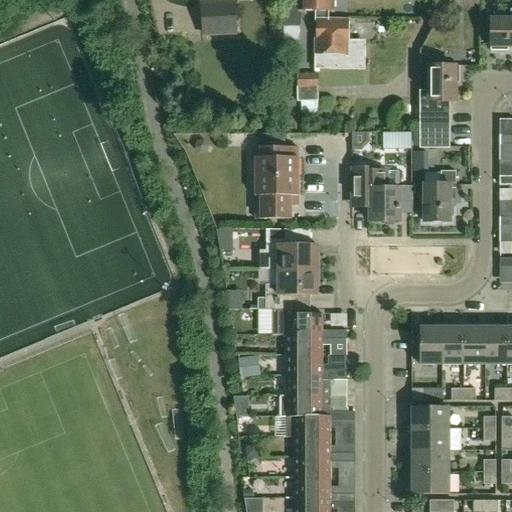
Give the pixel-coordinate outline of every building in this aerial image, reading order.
[(204,0),(204,4),(203,4),(205,36),(233,34),(231,2),(230,2),(229,0),(204,0)] [(333,12),(332,0),(283,0),(283,27),(300,28),(300,12),(316,12),(316,20),(327,21),(327,12),(333,12)] [(348,41),(349,21),(327,21),(316,20),(315,42),(314,54),(314,69),(363,71),(364,41),(348,41)] [(511,21),(490,21),(490,52),(507,52),(507,47),(511,47),(511,21)] [(455,103),(455,84),(459,84),(459,67),(428,67),(428,92),(419,92),(419,126),(449,126),(449,115),(449,103),(455,103)] [(318,101),(318,75),(297,75),(297,102),(318,101)] [(449,149),(449,126),(419,126),(419,149),(449,149)] [(511,145),(511,137),(499,136),(499,145),(511,145)] [(297,207),(298,148),(256,148),(255,220),(290,220),(290,207),(297,207)] [(399,223),(400,189),(378,189),(378,169),(352,169),(352,201),(370,201),(369,223),(399,223)] [(450,189),(455,189),(455,173),(441,173),(441,185),(423,185),(423,223),(450,223),(450,189)] [(499,186),(511,186),(511,177),(499,177),(499,186)] [(499,227),(511,227),(511,218),(499,218),(499,227)] [(317,271),(317,246),(291,246),(291,231),(266,231),(265,255),(272,255),(272,271),(317,271)] [(511,268),(511,259),(499,259),(499,268),(511,268)] [(317,296),(317,271),(272,271),(272,286),(265,286),(265,311),(272,311),(291,311),(291,296),(317,296)] [(291,315),(291,311),(272,311),(272,336),(285,336),(323,336),(323,331),(323,315),(291,315)] [(350,330),(350,317),(332,318),(333,331),(350,330)] [(442,366),(442,328),(419,328),(419,366),(442,366)] [(463,366),(463,328),(442,328),(442,366),(463,366)] [(485,365),(485,328),(463,328),(463,366),(485,365)] [(506,366),(506,328),(485,328),(485,365),(506,366)] [(322,356),(322,340),(334,340),(334,331),(323,331),(323,336),(285,336),(285,356),(322,356)] [(334,331),(334,340),(347,340),(347,331),(334,331)] [(253,375),(250,356),(238,358),(240,377),(253,375)] [(322,377),(322,372),(322,356),(285,356),(285,377),(322,377)] [(322,397),(322,381),(334,381),(334,372),(322,372),(322,377),(285,377),(285,397),(322,397)] [(346,372),(334,372),(334,381),(346,381),(346,372)] [(424,390),(412,390),(411,402),(424,402),(424,390)] [(451,402),(463,401),(463,390),(451,390),(451,402)] [(463,390),(463,401),(475,401),(475,390),(463,390)] [(506,401),(507,390),(494,390),(494,401),(506,401)] [(322,397),(285,397),(280,397),(280,418),(285,418),(285,417),(322,417),(322,397)] [(449,430),(449,408),(412,408),(412,430),(449,430)] [(330,438),(330,422),(342,422),(342,413),(329,413),(329,417),(322,417),(285,417),(285,418),(285,437),(293,437),(293,438),(330,438)] [(355,413),(342,413),(342,422),(355,422),(355,413)] [(511,417),(501,418),(501,430),(511,429),(511,417)] [(483,418),(483,430),(495,430),(495,418),(483,418)] [(511,429),(501,430),(501,441),(511,441),(511,429)] [(449,452),(449,430),(412,430),(412,452),(449,452)] [(495,430),(483,430),(483,442),(495,442),(495,430)] [(330,458),(330,454),(330,438),(293,438),(293,458),(330,458)] [(258,457),(257,450),(253,447),(245,447),(246,458),(247,458),(258,457)] [(449,473),(449,452),(412,452),(412,473),(449,473)] [(330,479),(330,463),(342,463),(342,454),(330,454),(330,458),(293,458),(293,478),(330,479)] [(355,454),(342,454),(342,463),(355,463),(355,454)] [(511,460),(502,461),(502,473),(511,472),(511,460)] [(484,461),(484,473),(495,473),(495,461),(484,461)] [(511,472),(502,473),(502,485),(511,484),(511,472)] [(449,495),(449,473),(412,473),(412,495),(449,495)] [(495,473),(484,473),(484,485),(495,485),(495,473)] [(330,499),(330,495),(330,479),(293,478),(293,499),(330,499)] [(253,499),(253,490),(244,490),(244,499),(251,499),(253,499)] [(329,511),(330,504),(342,504),(342,495),(330,495),(330,499),(293,499),(293,511),(329,511)] [(355,495),(342,495),(342,504),(355,504),(355,495)] [(429,511),(441,511),(442,501),(430,501),(429,511)] [(442,501),(441,511),(453,511),(454,501),(442,501)] [(484,511),(485,501),(473,501),(472,511),(484,511)] [(496,511),(496,501),(485,501),(484,511),(496,511)]
